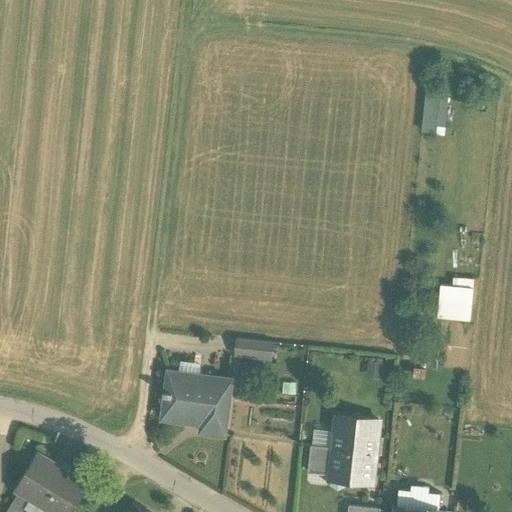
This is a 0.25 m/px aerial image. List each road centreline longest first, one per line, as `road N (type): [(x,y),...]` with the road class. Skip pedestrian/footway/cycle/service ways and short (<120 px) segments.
road 1 (track): [(186,29),(396,47),(511,78)]
road 2 (track): [(151,334),(186,29)]
road 3 (residential): [(0,410),(90,439),(217,511)]
